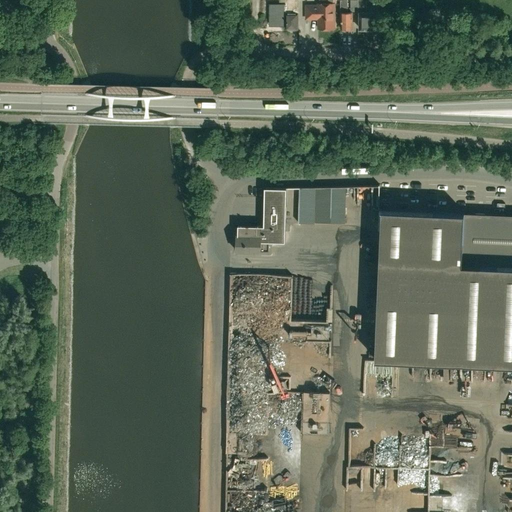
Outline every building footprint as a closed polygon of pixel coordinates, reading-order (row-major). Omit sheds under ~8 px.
[(297,0),(287,0),(286,1),(286,28),(288,28),(288,30),(294,30),(294,28),(297,28),(297,0)] [(348,28),(352,28),(352,12),(348,12),(347,0),(340,0),(340,12),(341,12),(341,28),(343,28),(343,30),(348,30),(348,28)] [(358,0),(358,2),(358,15),(360,15),(360,28),(367,28),(367,30),(372,30),(372,28),(373,28),(373,12),(367,12),(367,0),(358,0)] [(318,28),(334,28),(334,3),(318,3),(318,5),(306,5),(306,18),(318,18),(318,28)] [(511,364),(511,265),(463,263),(465,212),(382,208),(375,358),(511,364)] [(511,214),(465,212),(463,263),(511,265),(511,214)] [(270,226),(244,225),(238,225),(238,234),(237,234),(236,251),(270,252),(270,226)] [(243,452),(243,433),(227,433),(226,452),(243,452)]
